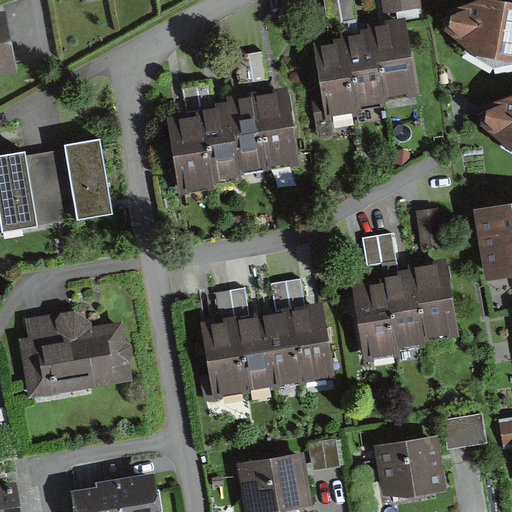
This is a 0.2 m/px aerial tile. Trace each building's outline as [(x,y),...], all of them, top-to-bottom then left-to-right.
[(511,4),(486,0),(456,10),(453,31),(478,48),(511,53),(511,4)] [(2,12),(0,11),(0,65),(12,63),(2,12)] [(375,28),(376,34),(385,94),(414,89),(404,23),(375,28)] [(346,38),(347,40),(356,103),(386,98),(385,94),(376,34),(346,38)] [(328,115),(357,110),(356,103),(347,40),(317,45),(328,115)] [(296,161),(285,88),(258,92),(259,97),(269,165),(296,161)] [(511,95),(491,102),(487,126),(511,144),(511,95)] [(269,165),(259,97),(231,101),(232,107),(241,169),(269,165)] [(241,169),(232,107),(201,111),(201,115),(211,179),(242,174),(241,169)] [(211,179),(201,115),(170,120),(181,190),(212,186),(211,179)] [(98,138),(65,144),(78,217),(111,211),(98,138)] [(24,150),(0,153),(0,209),(3,230),(37,225),(24,150)] [(511,206),(479,211),(489,272),(511,268),(511,206)] [(416,266),(417,272),(426,335),(455,331),(445,262),(416,266)] [(386,277),(386,282),(396,345),(427,341),(426,335),(417,272),(386,277)] [(386,282),(355,287),(365,356),(397,351),(396,345),(386,282)] [(320,306),(290,311),(301,378),(331,374),(320,306)] [(290,311),(263,315),(273,383),(301,378),(290,311)] [(53,332),(21,337),(32,393),(133,374),(123,322),(87,328),(85,318),(77,313),(66,314),(55,319),(52,327),(53,332)] [(263,315),(236,319),(246,387),(273,383),(263,315)] [(236,319),(206,324),(217,391),(246,387),(236,319)] [(434,438),(379,448),(388,496),(443,486),(434,438)] [(299,455),(241,466),(249,509),(306,499),(299,455)] [(100,488),(75,492),(77,511),(156,511),(151,476),(99,484),(100,488)] [(15,511),(12,485),(0,486),(0,511),(15,511)]
